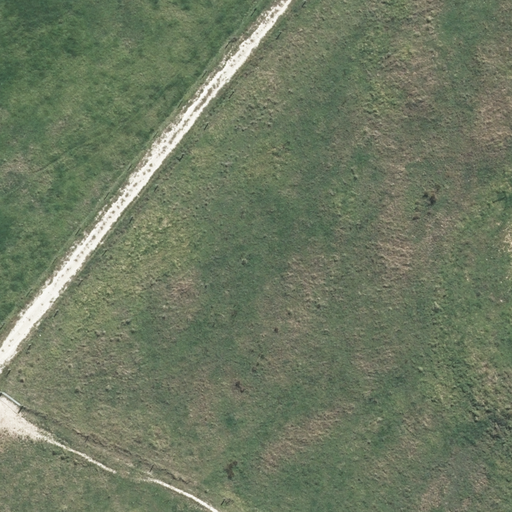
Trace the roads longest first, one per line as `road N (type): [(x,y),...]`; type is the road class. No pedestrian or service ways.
road 1 (track): [(293,0),(0,365)]
road 2 (track): [(185,511),(0,423)]
